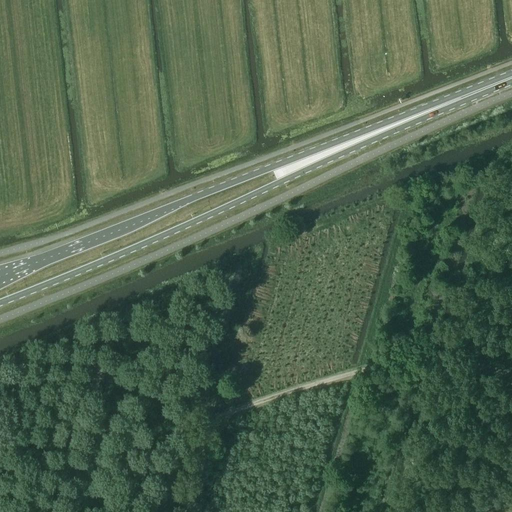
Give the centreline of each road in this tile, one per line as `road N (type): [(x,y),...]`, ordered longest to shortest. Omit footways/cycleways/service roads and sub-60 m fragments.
road 1 (primary): [(0,302),(206,216),(329,151)]
road 2 (primary): [(329,151),(0,276)]
road 3 (primary): [(329,151),(511,78)]
